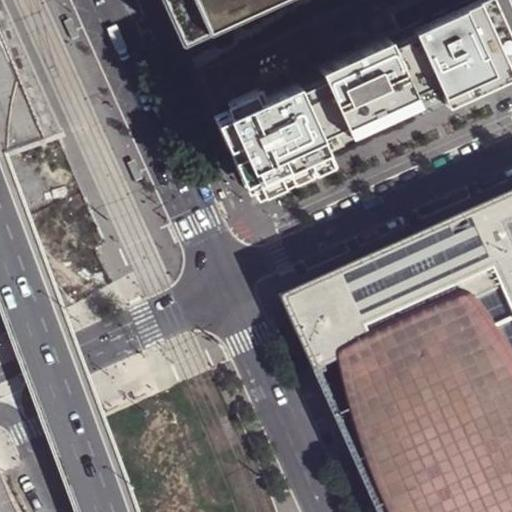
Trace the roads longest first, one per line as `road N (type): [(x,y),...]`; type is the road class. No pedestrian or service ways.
road 1 (residential): [(223,285),(511,151)]
road 2 (tertiary): [(98,0),(223,285)]
road 3 (trunk): [(103,511),(0,232)]
road 4 (tertiary): [(223,285),(322,511)]
road 5 (residential): [(48,363),(223,285)]
